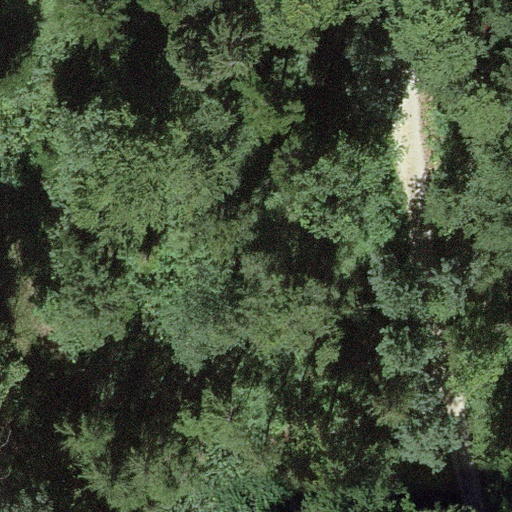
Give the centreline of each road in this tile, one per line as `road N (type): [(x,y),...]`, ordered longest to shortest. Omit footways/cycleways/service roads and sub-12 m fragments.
road 1 (track): [(399,0),(426,260),(476,511)]
road 2 (track): [(0,104),(15,230),(53,357),(94,450),(137,511)]
